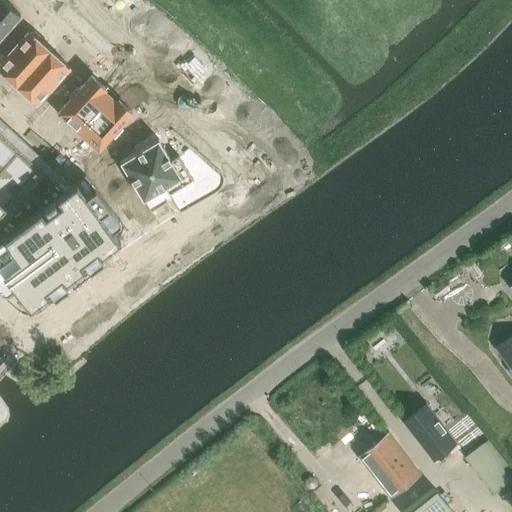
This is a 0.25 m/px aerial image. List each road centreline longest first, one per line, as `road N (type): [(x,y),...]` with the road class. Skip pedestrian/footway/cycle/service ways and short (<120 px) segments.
road 1 (residential): [(48,0),(239,173),(230,193),(41,323),(26,331),(0,307)]
road 2 (residential): [(105,511),(511,202)]
